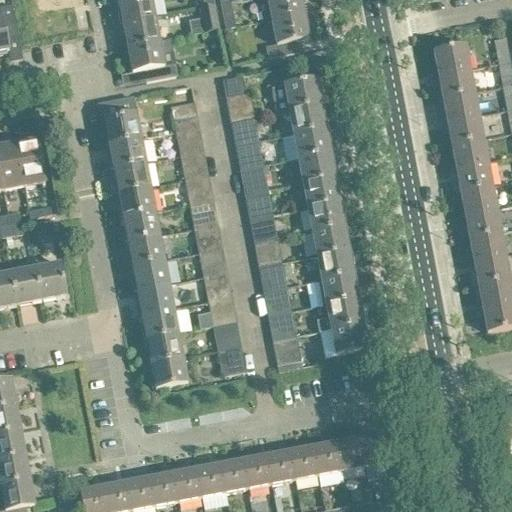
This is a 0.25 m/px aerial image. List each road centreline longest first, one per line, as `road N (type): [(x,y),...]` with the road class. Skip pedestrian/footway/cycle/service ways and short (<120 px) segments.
road 1 (tertiary): [(446,375),(380,31)]
road 2 (residential): [(111,322),(64,71)]
road 3 (residential): [(135,450),(376,404)]
road 4 (tertiary): [(468,511),(446,375)]
road 5 (residential): [(380,31),(511,6)]
road 6 (residential): [(135,450),(111,322)]
